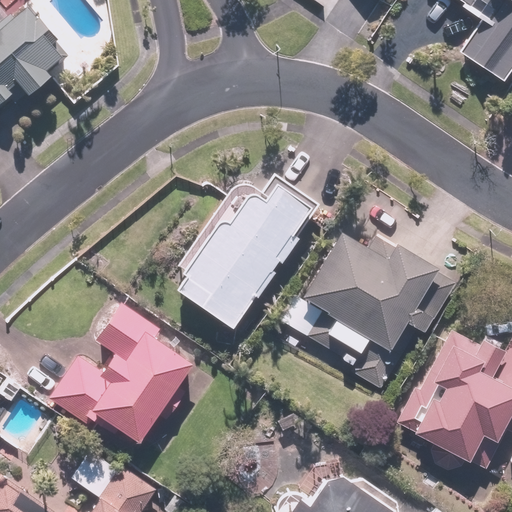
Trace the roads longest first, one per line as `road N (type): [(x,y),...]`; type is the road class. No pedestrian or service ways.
road 1 (residential): [(242,81),(376,100),(511,198)]
road 2 (residential): [(173,100),(0,241)]
